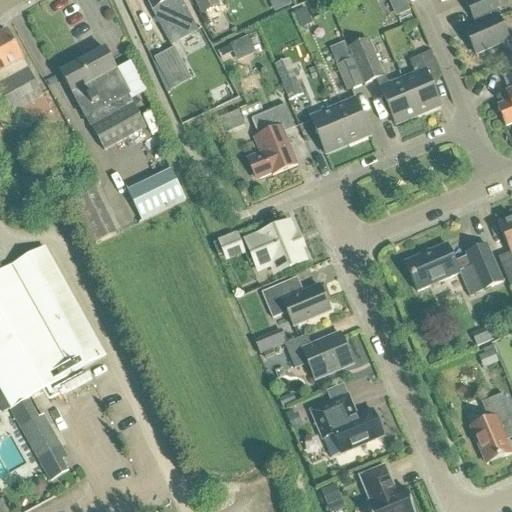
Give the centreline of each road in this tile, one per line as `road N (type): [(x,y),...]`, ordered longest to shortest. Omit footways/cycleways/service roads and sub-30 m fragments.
road 1 (residential): [(455,511),(357,279),(351,247)]
road 2 (residential): [(351,247),(491,187)]
road 3 (residential): [(327,190),(467,131)]
road 4 (residential): [(467,131),(415,0)]
